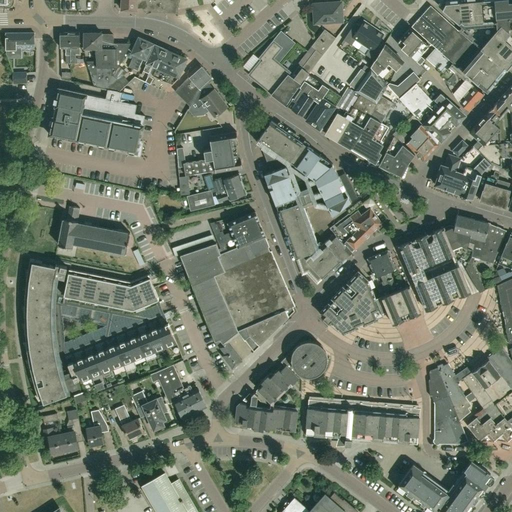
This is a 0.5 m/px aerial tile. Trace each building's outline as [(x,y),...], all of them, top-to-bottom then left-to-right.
[(121,0),(121,9),(136,10),(136,7),(177,9),(177,0),(121,0)] [(463,26),(477,25),(474,0),(444,0),(445,3),(443,8),(442,9),(463,26)] [(505,22),(502,0),(474,0),(477,25),(500,22),(505,22)] [(511,0),(502,0),(505,22),(509,22),(511,21),(511,0)] [(316,22),(341,21),(340,3),(315,5),(316,22)] [(470,58),(479,47),(464,36),(430,5),(411,26),(435,47),(440,52),(457,67),(461,67),(462,68),(470,58)] [(511,32),(511,21),(509,22),(505,22),(500,22),(511,32)] [(511,32),(500,22),(477,25),(463,26),(468,31),(464,36),(479,47),(489,56),(491,53),(505,64),(508,67),(511,63),(511,32)] [(362,25),(354,36),(363,42),(370,31),(362,25)] [(429,44),(411,28),(410,29),(409,28),(408,29),(409,29),(398,40),(398,41),(398,42),(398,43),(399,44),(402,47),(401,47),(415,60),(429,44)] [(273,92),(271,94),(286,105),(292,95),(319,60),(336,38),(325,29),(308,51),(312,55),(303,67),(300,65),(291,76),(288,74),(288,73),(273,92)] [(70,55),(69,32),(60,31),(60,47),(65,47),(65,54),(65,55),(70,55)] [(20,40),(20,32),(6,32),(5,39),(6,39),(6,49),(7,53),(11,53),(11,49),(16,49),(15,43),(18,43),(18,40),(20,40)] [(16,49),(16,48),(34,48),(34,32),(20,32),(20,40),(18,40),(18,43),(15,43),(16,49)] [(79,53),(79,47),(79,32),(69,32),(70,55),(70,63),(77,63),(77,58),(77,57),(76,57),(76,53),(79,53)] [(94,85),(107,87),(117,79),(113,76),(119,65),(128,49),(131,43),(114,43),(114,35),(102,35),(102,32),(84,32),(85,48),(85,49),(96,49),(96,60),(87,61),(88,66),(91,71),(93,83),(94,85)] [(371,32),(363,42),(370,47),(378,37),(371,32)] [(133,68),(146,40),(139,37),(132,53),(134,54),(129,66),(133,68)] [(271,89),(288,69),(274,58),(283,47),(273,39),(258,57),(261,60),(250,73),(271,89)] [(146,59),(153,43),(146,40),(133,68),(138,70),(142,59),(140,58),(141,56),(146,59)] [(156,67),(165,49),(155,44),(143,70),(149,73),(152,65),(156,67)] [(396,54),(387,46),(388,45),(387,45),(386,46),(384,45),(371,67),(378,74),(385,66),(389,70),(393,67),(396,69),(403,61),(396,54)] [(457,67),(440,52),(435,47),(426,58),(431,62),(432,64),(443,74),(441,75),(451,83),(449,86),(458,100),(468,109),(469,109),(470,109),(483,95),(483,94),(483,93),(482,93),(458,71),(457,67)] [(489,56),(479,47),(470,58),(497,79),(506,69),(507,69),(508,67),(505,64),(491,53),(489,56)] [(179,77),(187,59),(165,49),(156,67),(153,75),(172,83),(179,77)] [(487,92),(498,80),(497,79),(470,58),(462,68),(462,69),(462,70),(487,92)] [(208,81),(212,77),(200,64),(188,75),(189,76),(175,90),(190,105),(193,100),(200,89),(208,81)] [(349,107),(352,109),(350,113),(345,110),(343,115),(337,112),(326,132),(325,132),(338,140),(379,76),(371,68),(363,78),(354,91),(345,102),(344,104),(349,107)] [(464,115),(464,114),(441,92),(432,100),(416,83),(420,79),(413,71),(399,84),(407,91),(425,107),(427,104),(451,128),(455,124),(456,125),(464,116),(464,115)] [(14,83),(27,82),(26,72),(13,73),(14,83)] [(351,148),(388,85),(387,85),(379,76),(338,140),(351,148)] [(213,89),(208,81),(200,89),(193,100),(198,107),(204,103),(214,116),(227,106),(214,89),(213,89)] [(307,119),(324,93),(309,82),(291,108),(307,119)] [(387,85),(388,85),(399,98),(407,91),(399,84),(397,85),(390,83),(387,85)] [(324,93),(307,119),(321,129),(344,94),(329,84),(324,93)] [(469,132),(483,144),(511,142),(511,85),(488,112),(476,125),(475,125),(469,132)] [(106,98),(59,88),(55,106),(56,106),(54,117),(53,117),(49,134),(137,153),(145,115),(135,113),(137,104),(121,101),(123,92),(119,91),(108,89),(106,98)] [(425,107),(407,91),(399,98),(399,99),(427,127),(425,130),(429,133),(436,142),(439,139),(441,141),(450,131),(449,131),(451,128),(427,104),(425,107)] [(372,138),(385,116),(393,102),(381,96),(374,109),(352,148),(359,152),(359,151),(369,157),(374,160),(379,152),(383,145),(372,138)] [(313,150),(271,121),(269,123),(255,128),(257,135),(260,137),(257,142),(261,145),(271,171),(267,172),(271,182),(273,187),(274,191),(289,185),(291,181),(296,175),(299,170),(313,150)] [(438,144),(436,142),(429,133),(425,130),(425,129),(421,124),(410,135),(412,137),(405,144),(416,153),(424,160),(438,144)] [(402,143),(408,136),(399,127),(393,135),(394,136),(394,137),(402,143)] [(239,159),(236,139),(238,139),(237,131),(210,135),(212,148),(204,150),(205,159),(186,162),(183,147),(177,148),(179,167),(184,166),(186,175),(213,171),(242,167),(241,159),(239,159)] [(405,176),(407,173),(404,172),(408,162),(415,154),(402,143),(394,137),(379,165),(403,175),(405,176)] [(459,156),(468,145),(463,140),(453,150),(459,156)] [(480,152),(491,163),(495,165),(501,168),(501,159),(511,158),(511,170),(511,142),(483,144),(478,149),(478,150),(480,152)] [(311,179),(326,159),(313,150),(299,170),(311,179)] [(440,169),(436,182),(467,192),(474,174),(482,168),(475,162),(466,170),(459,170),(461,159),(449,158),(445,170),(440,169)] [(320,185),(338,175),(332,163),(326,159),(311,179),(320,185)] [(501,173),(502,169),(501,168),(495,165),(491,163),(488,167),(495,170),(493,175),(491,174),(490,177),(486,176),(480,200),(492,204),(499,180),(498,179),(500,173),(501,173)] [(511,173),(502,169),(501,173),(511,178),(511,173)] [(320,185),(311,179),(299,170),(296,175),(291,181),(289,185),(274,191),(276,197),(279,203),(282,212),(303,203),(304,206),(313,202),(315,202),(316,202),(319,202),(327,203),(320,185)] [(216,192),(241,183),(238,174),(230,176),(230,175),(222,177),(223,178),(212,181),(206,183),(208,191),(210,190),(211,193),(216,191),(216,192)] [(332,215),(350,201),(338,175),(320,185),(327,203),(332,215)] [(505,208),(511,187),(508,186),(509,183),(499,180),(492,204),(505,208)] [(238,198),(237,196),(245,194),(241,183),(216,192),(219,201),(229,198),(230,200),(238,198)] [(191,210),(214,205),(211,193),(210,190),(187,196),(191,210)] [(150,194),(146,196),(154,217),(159,215),(150,194)] [(283,225),(307,216),(304,206),(303,203),(282,212),(279,213),(283,225)] [(77,222),(80,207),(70,205),(67,218),(63,217),(58,244),(73,247),(74,243),(126,253),(130,232),(92,225),(93,219),(85,218),(84,224),(77,222)] [(353,221),(348,225),(344,220),(337,226),(336,227),(336,228),(344,235),(348,231),(352,236),(347,240),(346,241),(355,249),(381,223),(370,208),(361,215),(358,211),(350,217),(353,221)] [(218,240),(233,234),(260,223),(255,211),(228,222),(232,231),(224,234),(222,231),(220,232),(215,222),(211,223),(218,240)] [(318,246),(317,243),(307,216),(283,225),(295,255),(318,246)] [(469,242),(474,220),(457,216),(454,226),(455,226),(454,227),(450,226),(444,228),(444,227),(443,227),(444,229),(456,260),(460,258),(468,262),(469,261),(471,257),(470,257),(476,245),(469,242)] [(482,247),(486,232),(489,223),(474,220),(469,242),(476,245),(482,247)] [(265,235),(260,223),(233,234),(218,240),(221,248),(223,253),(227,251),(224,242),(226,241),(235,238),(238,246),(264,236),(265,235)] [(435,269),(453,261),(456,260),(444,229),(443,227),(421,236),(435,269)] [(493,263),(503,238),(486,232),(482,247),(476,245),(470,257),(471,257),(493,263)] [(351,253),(334,234),(322,244),(320,242),(317,243),(318,246),(295,255),(302,275),(307,273),(317,284),(351,253)] [(511,234),(511,236),(510,235),(508,242),(506,242),(502,252),(498,263),(511,269),(511,267),(511,234)] [(221,347),(225,353),(231,349),(225,342),(239,332),(253,351),(294,310),(292,306),(294,306),(271,250),(270,251),(264,236),(238,246),(223,253),(221,248),(219,249),(216,242),(180,254),(181,256),(193,287),(218,348),(221,347)] [(426,310),(448,301),(435,269),(421,236),(399,246),(426,310)] [(395,269),(388,250),(380,253),(377,254),(389,284),(387,284),(389,289),(390,289),(390,290),(391,290),(390,289),(396,287),(389,271),(395,269)] [(389,284),(377,254),(375,255),(375,256),(368,259),(375,277),(381,275),(384,281),(381,282),(385,292),(390,290),(390,289),(389,289),(387,284),(389,284)] [(44,403),(67,394),(62,378),(58,363),(55,347),(53,331),(52,315),(52,299),(54,283),(55,276),(65,278),(66,271),(67,266),(56,264),(56,266),(41,263),(42,261),(30,259),(27,279),(25,297),(24,315),(25,333),(27,351),(31,369),(35,386),(38,396),(41,395),(44,403)] [(448,301),(470,291),(469,291),(453,261),(435,269),(448,301)] [(469,261),(468,262),(465,268),(479,292),(483,290),(485,289),(469,261)] [(511,270),(510,272),(509,271),(506,272),(505,269),(502,268),(497,270),(497,271),(502,282),(497,285),(502,314),(511,311),(511,270)] [(131,281),(69,269),(64,295),(133,309),(159,299),(149,274),(131,281)] [(375,300),(370,287),(367,280),(358,271),(347,283),(349,284),(345,289),(342,286),(331,298),(334,300),(330,305),(328,303),(320,312),(322,314),(321,316),(330,324),(331,323),(343,334),(358,328),(357,325),(362,323),(363,325),(377,319),(376,317),(381,315),(381,316),(382,315),(387,313),(381,298),(375,300)] [(406,318),(420,312),(409,286),(395,292),(406,318)] [(406,318),(395,292),(381,298),(387,313),(387,312),(392,324),(406,318)] [(505,328),(511,326),(511,311),(502,314),(505,328)] [(81,382),(176,343),(168,323),(68,363),(75,380),(79,378),(81,382)] [(319,374),(320,373),(321,373),(322,372),(323,371),(323,370),(324,369),(325,368),(325,367),(326,366),(326,365),(326,364),(327,362),(327,361),(327,360),(327,359),(327,358),(327,356),(326,354),(326,353),(325,352),(324,350),(324,349),(323,348),(321,346),(321,345),(319,344),(317,343),(315,342),(314,342),(312,341),(310,341),(308,341),(306,341),(305,341),(303,342),(301,343),(299,344),(297,345),(281,362),(285,367),(296,376),(298,374),(300,375),(301,376),(303,376),(304,377),(306,377),(308,377),(310,377),(311,377),(314,377),(316,376),(318,375),(319,374)] [(456,345),(447,349),(446,351),(447,354),(449,354),(458,351),(459,348),(458,346),(456,345)] [(232,368),(242,361),(232,348),(231,349),(225,353),(223,355),(232,368)] [(511,361),(502,349),(488,359),(511,391),(511,361)] [(494,404),(511,391),(488,359),(471,372),(491,400),(494,404)] [(455,375),(447,363),(442,366),(441,364),(437,366),(438,368),(449,396),(451,402),(452,405),(465,396),(452,378),(452,377),(455,375)] [(173,394),(183,389),(184,389),(173,368),(172,368),(171,365),(156,371),(157,374),(163,387),(167,397),(173,393),(173,394)] [(296,376),(285,367),(281,371),(279,369),(270,377),(267,375),(261,382),(263,384),(255,391),(266,401),(265,404),(269,404),(291,383),(293,385),(299,379),(296,376)] [(449,396),(438,368),(431,371),(430,371),(429,373),(430,373),(433,379),(429,380),(429,382),(430,382),(431,394),(431,396),(432,397),(434,401),(433,401),(434,402),(436,402),(438,408),(451,402),(449,396)] [(482,407),(491,400),(471,372),(468,375),(463,378),(482,407)] [(101,382),(95,385),(97,391),(104,388),(101,382)] [(193,391),(190,386),(184,389),(183,389),(195,413),(206,407),(198,388),(193,391)] [(183,389),(174,393),(173,394),(173,393),(167,397),(170,403),(175,400),(183,418),(195,413),(183,389)] [(143,391),(142,390),(131,395),(137,408),(143,405),(154,429),(164,425),(163,423),(166,421),(162,413),(166,411),(160,397),(147,403),(143,391)] [(511,391),(494,404),(510,426),(511,427),(511,391)] [(76,404),(87,400),(84,392),(74,395),(76,404)] [(458,420),(470,411),(467,407),(471,405),(465,396),(452,405),(456,415),(458,420)] [(417,444),(420,408),(308,400),(305,435),(340,438),(339,442),(344,443),(344,444),(351,445),(351,439),(417,444)] [(511,427),(510,426),(494,404),(491,400),(482,407),(483,409),(482,409),(502,434),(507,441),(511,437),(511,427)] [(435,424),(450,418),(456,415),(452,405),(451,402),(438,408),(435,409),(435,421),(436,423),(435,424)] [(273,411),(261,409),(245,407),(245,404),(239,403),(237,405),(235,420),(242,421),(242,424),(254,426),(253,429),(263,430),(264,427),(275,429),(275,426),(290,428),(289,431),(294,432),(297,411),(273,408),(273,411)] [(129,422),(122,405),(115,408),(128,438),(144,431),(138,418),(129,422)] [(61,433),(65,450),(78,448),(75,437),(83,436),(79,417),(77,408),(68,410),(70,419),(72,419),(73,425),(67,426),(68,431),(61,433)] [(91,445),(103,442),(100,426),(107,425),(98,409),(91,411),(94,426),(87,427),(91,445)] [(493,441),(502,434),(482,409),(474,416),(488,433),(493,441)] [(44,422),(58,419),(57,413),(43,416),(44,422)] [(460,444),(466,441),(458,420),(456,415),(450,418),(450,444),(460,444)] [(472,420),(472,421),(467,425),(479,440),(488,433),(475,417),(472,420)] [(450,444),(450,418),(435,424),(435,439),(440,444),(450,444)] [(54,434),(53,427),(45,429),(48,440),(50,440),(52,453),(65,450),(61,433),(54,434)] [(466,511),(487,484),(484,481),(489,474),(471,460),(454,484),(452,483),(447,490),(412,464),(398,484),(405,489),(404,491),(413,498),(415,496),(421,501),(420,503),(425,506),(426,504),(433,510),(434,509),(438,511),(466,511)] [(172,483),(166,472),(143,485),(157,511),(197,511),(179,479),(172,483)] [(343,500),(334,492),(329,497),(325,493),(309,511),(294,498),(281,511),(357,511),(344,499),(343,500)]
